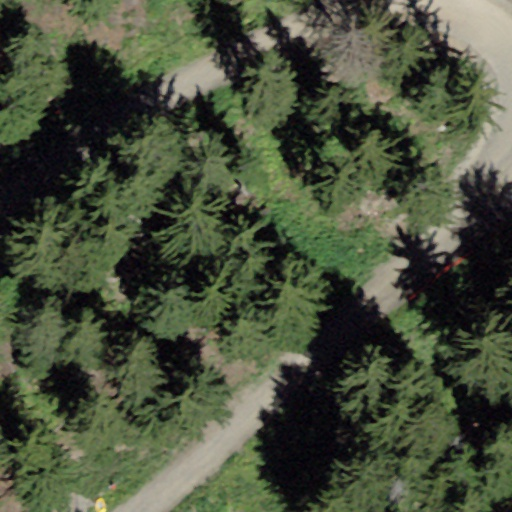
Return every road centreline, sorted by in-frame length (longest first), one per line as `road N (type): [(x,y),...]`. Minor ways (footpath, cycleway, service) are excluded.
road 1 (track): [(511,204),(479,242),(134,511)]
road 2 (track): [(0,233),(406,0)]
